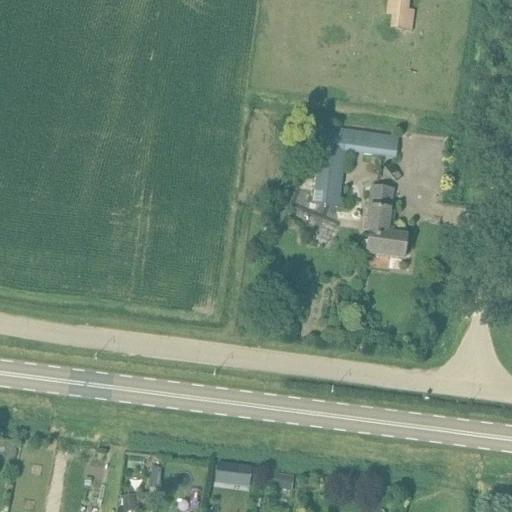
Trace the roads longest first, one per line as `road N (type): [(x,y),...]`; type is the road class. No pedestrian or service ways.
road 1 (unclassified): [(511,390),(0,312)]
road 2 (primary): [(511,443),(0,377)]
road 3 (unknown): [(462,383),(511,23)]
